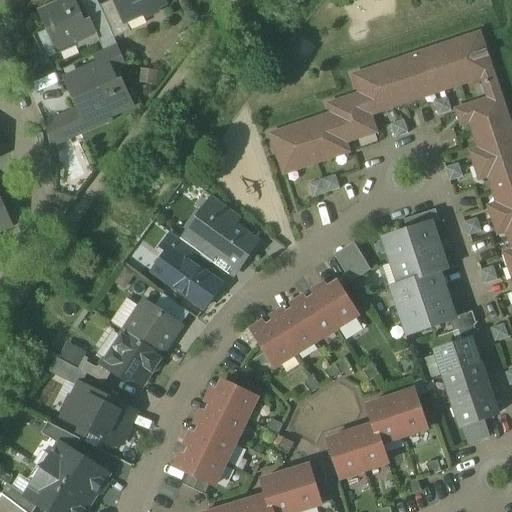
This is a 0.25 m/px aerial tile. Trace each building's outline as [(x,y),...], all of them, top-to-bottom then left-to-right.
[(72,0),(68,0),(40,12),(49,31),(34,37),(45,61),(62,53),(63,56),(94,43),(94,42),(99,40),(90,20),(83,23),(72,0)] [(115,0),(100,7),(103,15),(115,40),(131,33),(126,22),(125,22),(115,0)] [(115,0),(125,22),(126,22),(143,15),(148,17),(157,13),(159,8),(162,6),(159,0),(115,0)] [(115,40),(103,15),(90,20),(99,40),(101,46),(115,40)] [(500,98),(479,36),(471,39),(482,71),(480,72),(482,78),(490,101),(490,102),(500,98)] [(471,39),(448,46),(461,85),(482,78),(480,72),(482,71),(471,39)] [(117,46),(94,57),(98,68),(106,64),(107,66),(123,59),(117,46)] [(448,46),(425,54),(436,87),(447,83),(449,89),(461,85),(448,46)] [(425,54),(402,62),(415,101),(449,89),(447,83),(436,87),(425,54)] [(402,62),(379,69),(390,102),(401,98),(403,105),(415,101),(402,62)] [(98,68),(67,82),(79,109),(84,120),(104,111),(107,117),(109,116),(131,106),(123,88),(117,90),(107,66),(106,64),(98,68)] [(390,102),(379,69),(355,78),(361,96),(362,96),(369,116),(370,116),(403,105),(401,98),(390,102)] [(157,75),(142,73),(141,84),(156,86),(157,75)] [(361,96),(345,102),(345,103),(330,108),(333,117),(335,117),(342,138),(343,137),(345,143),(375,133),(370,116),(369,116),(362,96),(361,96)] [(490,101),(466,109),(474,133),(508,122),(500,98),(490,102),(490,101)] [(448,99),(434,104),(439,117),(452,113),(448,99)] [(79,109),(45,124),(47,130),(51,150),(112,123),(109,116),(107,117),(104,111),(84,120),(79,109)] [(333,117),(321,121),(320,120),(304,126),(316,164),(348,153),(345,143),(343,137),(342,138),(335,117),(333,117)] [(404,122),(391,126),(396,139),(409,135),(404,122)] [(511,132),(508,122),(474,133),(485,164),(511,154),(511,132)] [(304,126),(287,132),(287,133),(272,138),(285,174),(316,164),(304,126)] [(511,154),(485,164),(495,195),(511,189),(511,154)] [(459,165),(446,170),(450,183),(463,178),(459,165)] [(336,177),(322,181),(327,195),(340,190),(336,177)] [(322,181),(309,186),(314,199),(327,195),(322,181)] [(511,189),(495,195),(503,219),(511,215),(511,189)] [(223,208),(215,220),(213,219),(211,222),(212,223),(201,239),(200,240),(215,252),(240,269),(257,245),(234,228),(241,218),(213,198),(211,200),(223,208)] [(0,231),(11,227),(0,202),(0,231)] [(511,215),(503,219),(511,242),(511,241),(511,215)] [(477,220),(464,225),(468,238),(482,233),(477,220)] [(430,226),(386,241),(394,264),(438,249),(430,226)] [(201,239),(190,230),(181,242),(208,262),(215,252),(200,240),(201,239)] [(181,242),(171,235),(160,250),(171,259),(175,252),(193,265),(200,256),(208,262),(181,242)] [(356,241),(335,253),(352,282),(373,271),(356,241)] [(438,249),(394,264),(401,287),(439,275),(446,272),(438,249)] [(193,265),(175,252),(171,259),(161,272),(177,283),(173,288),(205,310),(222,286),(193,265)] [(493,268),(480,273),(485,286),(498,281),(493,268)] [(439,275),(401,287),(394,289),(402,312),(446,298),(439,275)] [(313,294),(316,298),(337,330),(358,317),(338,285),(327,291),(324,286),(313,294)] [(296,311),(316,343),(337,330),(316,298),(307,304),(304,299),(293,306),(296,311)] [(446,298),(402,312),(409,336),(454,321),(446,298)] [(182,327),(145,303),(125,333),(126,333),(162,357),(182,327)] [(275,324),(296,356),(316,343),(296,311),(287,317),(284,312),(272,319),(275,324)] [(296,356),(275,324),(266,329),(263,325),(252,332),(275,369),(296,356)] [(504,326),(491,330),(495,343),(509,339),(504,326)] [(475,328),(459,333),(463,344),(471,341),(479,339),(475,328)] [(162,357),(126,333),(104,367),(125,381),(128,377),(143,387),(154,370),(157,371),(165,359),(162,357)] [(51,371),(76,383),(91,353),(67,341),(51,371)] [(463,344),(437,352),(446,378),(480,366),(471,341),(463,344)] [(345,360),(325,372),(331,383),(352,370),(345,360)] [(480,366),(446,378),(454,403),(488,391),(480,366)] [(380,377),(374,367),(364,373),(370,383),(380,377)] [(315,379),(305,385),(311,395),(321,389),(315,379)] [(207,404),(212,406),(246,422),(257,399),(223,383),(217,394),(212,392),(207,404)] [(108,400),(80,386),(63,418),(91,433),(108,400)] [(488,391),(454,403),(462,428),(497,417),(488,391)] [(392,400),(405,438),(427,430),(415,392),(392,400)] [(136,415),(108,400),(91,433),(119,447),(136,415)] [(405,438),(392,400),(367,408),(374,427),(375,426),(382,445),(405,438)] [(201,428),(236,444),(246,422),(212,406),(207,416),(202,413),(196,425),(201,428)] [(284,426),(273,421),(268,432),(279,437),(284,426)] [(81,441),(48,424),(42,435),(60,446),(60,445),(73,453),(81,441)] [(351,434),(364,472),(388,464),(382,445),(375,426),(374,427),(351,434)] [(191,450),(226,466),(236,444),(201,428),(197,437),(191,435),(186,447),(191,450)] [(90,434),(82,430),(77,438),(86,443),(90,434)] [(364,472),(351,434),(328,442),(341,480),(364,472)] [(294,445),(284,440),(279,450),(289,456),(294,445)] [(73,453),(60,445),(60,446),(43,472),(91,503),(97,495),(101,494),(106,486),(105,482),(109,476),(73,453)] [(226,466),(191,450),(186,459),(181,457),(175,469),(189,475),(210,486),(215,488),(226,466)] [(438,462),(427,466),(430,477),(442,473),(438,462)] [(310,468),(286,475),(298,511),(302,511),(321,506),(311,472),(310,468)] [(333,502),(322,468),(311,472),(321,506),(333,502)] [(91,503),(43,472),(26,497),(26,498),(38,506),(46,511),(86,511),(91,503)] [(210,486),(189,475),(183,486),(205,496),(210,486)] [(272,511),(298,511),(286,475),(262,482),(267,497),(268,497),(272,511)] [(422,492),(418,481),(407,485),(411,496),(422,492)] [(26,497),(9,486),(2,496),(23,511),(34,511),(38,506),(26,498),(26,497)] [(23,511),(2,496),(0,498),(0,511),(23,511)] [(267,497),(245,504),(246,511),(272,511),(268,497),(267,497)]
